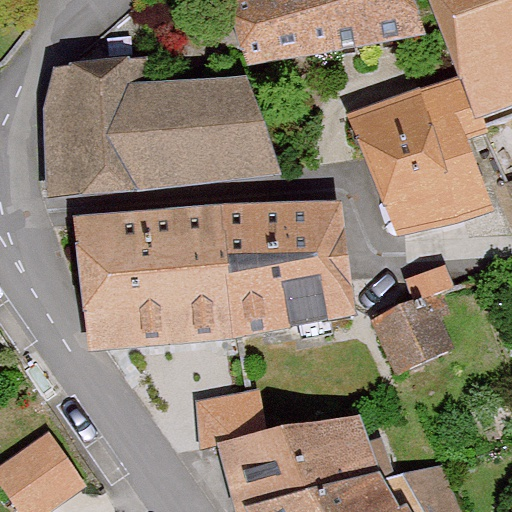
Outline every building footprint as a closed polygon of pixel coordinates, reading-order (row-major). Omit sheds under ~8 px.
[(421,40),(406,0),(225,0),(248,69),(421,40)] [(511,0),(427,0),(439,32),(511,5),(511,0)] [(511,5),(439,32),(457,81),(472,121),(511,106),(511,5)] [(145,63),(73,66),(52,114),(51,181),(268,169),(241,84),(144,87),(145,63)] [(457,81),(399,102),(443,220),(485,205),(461,138),(476,132),(472,121),(457,81)] [(443,220),(399,102),(349,120),(393,239),(443,220)] [(336,220),(205,226),(218,339),(352,318),(336,220)] [(205,226),(77,232),(82,318),(110,348),(218,339),(205,226)] [(409,304),(372,320),(397,378),(452,354),(428,298),(434,295),(426,278),(402,288),(409,304)] [(220,453),(268,438),(262,390),(201,404),(203,454),(220,453)] [(268,438),(220,453),(233,511),(273,511),(378,480),(359,421),(268,438)] [(47,434),(0,468),(0,490),(15,511),(43,511),(83,484),(47,434)] [(378,480),(273,511),(460,511),(441,468),(378,480)]
